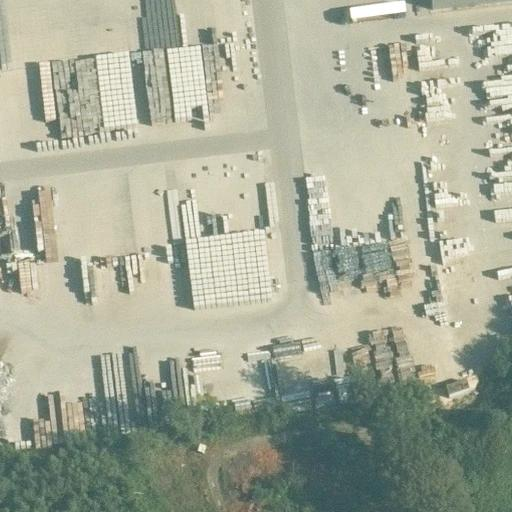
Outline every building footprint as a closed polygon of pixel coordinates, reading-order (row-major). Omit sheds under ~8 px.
[(511,0),(430,0),(432,12),(511,1),(511,0)] [(70,235),(71,230),(0,225),(0,259),(1,245),(20,247),(19,270),(37,258),(37,252),(47,252),(55,247),(69,248),(73,254),(80,250),(81,236),(70,235)] [(254,353),(198,363),(207,413),(241,407),(237,386),(222,388),(220,376),(243,372),(241,361),(255,358),(254,353)] [(363,396),(445,383),(444,372),(453,370),(451,357),(359,372),(363,396)] [(470,381),(450,388),(453,397),(473,390),(470,381)]
